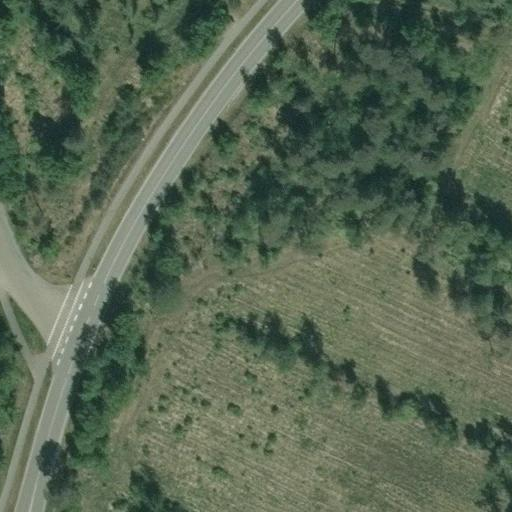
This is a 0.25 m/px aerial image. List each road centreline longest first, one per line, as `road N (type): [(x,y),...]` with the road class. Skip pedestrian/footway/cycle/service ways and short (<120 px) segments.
road 1 (tertiary): [(299,0),(156,195),(83,336)]
road 2 (tertiary): [(83,336),(23,511)]
road 3 (track): [(366,0),(417,4),(511,48)]
road 4 (residential): [(0,228),(11,262),(45,308),(83,336)]
